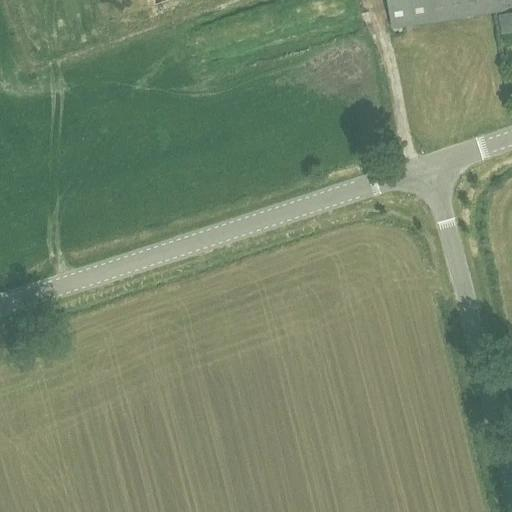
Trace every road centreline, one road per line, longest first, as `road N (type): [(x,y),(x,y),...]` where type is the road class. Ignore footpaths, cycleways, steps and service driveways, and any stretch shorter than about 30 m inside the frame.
road 1 (tertiary): [(0,305),(431,164)]
road 2 (unclassified): [(511,486),(431,164)]
